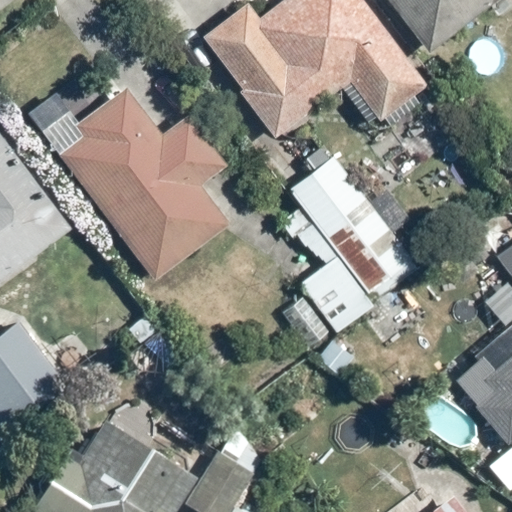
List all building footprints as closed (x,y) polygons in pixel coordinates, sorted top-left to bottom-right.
[(422,83),(363,0),(271,0),(256,11),(248,1),(202,34),(274,136),(345,86),(370,121),(422,83)] [(384,0),(428,51),(486,0),(384,0)] [(180,117),(145,71),(79,120),(72,109),(46,128),(154,274),(227,220),(198,181),(224,161),(187,111),(180,117)] [(0,276),(66,229),(0,139),(0,276)] [(327,234),(369,291),(414,258),(335,152),(290,184),(327,234)] [(369,291),(327,234),(313,244),(328,264),(301,284),(335,329),(371,303),(365,294),(369,291)] [(511,240),(492,256),(511,282),(511,240)] [(66,382),(19,318),(0,331),(0,415),(7,425),(66,382)] [(511,324),(454,384),(511,439),(484,466),(507,490),(511,484),(511,324)] [(258,511),(240,500),(256,476),(215,449),(202,468),(114,410),(46,511),(258,511)] [(452,511),(442,498),(423,511),(414,511),(406,501),(391,511),(452,511)]
